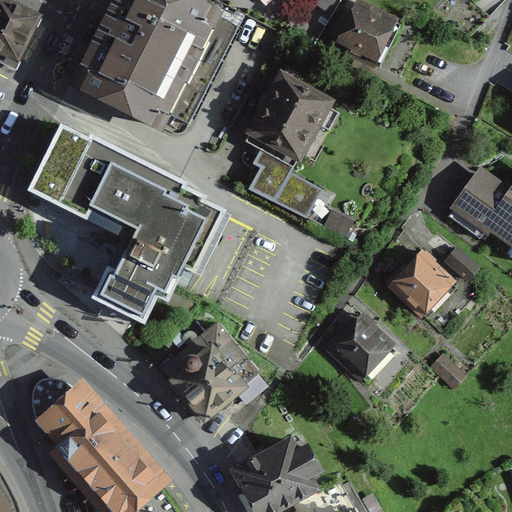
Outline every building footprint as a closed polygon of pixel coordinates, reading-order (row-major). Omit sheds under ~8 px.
[(194,115),(244,20),(207,0),(115,0),(73,80),(165,128),(177,106),(194,115)] [(334,28),(350,0),(310,0),(304,10),(334,28)] [(378,67),(403,18),(370,0),(358,0),(336,42),(378,67)] [(0,58),(18,68),(36,33),(29,30),(35,19),(0,1),(0,58)] [(249,129),(269,141),(259,158),(266,162),(256,181),(311,212),(326,185),(297,168),(302,160),(306,161),(312,150),(320,155),(347,108),(337,103),(340,97),(285,66),(249,129)] [(71,126),(38,191),(132,239),(109,283),(102,298),(155,325),(168,299),(178,304),(194,313),(211,296),(188,284),(195,271),(202,275),(204,272),(210,275),(239,217),(232,213),(233,212),(214,202),(217,198),(197,188),(199,184),(101,135),(99,140),(71,126)] [(511,241),(511,179),(493,166),(463,207),(511,241)] [(355,213),(336,202),(327,217),(355,233),(359,226),(351,221),(355,213)] [(476,282),(489,268),(464,245),(451,259),(476,282)] [(427,318),(462,283),(429,249),(393,285),(427,318)] [(365,381),(398,346),(364,314),(331,350),(365,381)] [(224,320),(207,334),(202,328),(199,327),(195,328),(192,329),(190,332),(189,335),(189,339),(193,344),(169,363),(177,374),(171,380),(206,425),(240,399),(243,402),(271,380),(224,320)] [(455,388),(468,374),(444,352),(431,366),(455,388)] [(106,511),(134,511),(174,477),(84,377),(78,382),(71,376),(65,373),(56,371),(48,373),(43,378),(39,384),(38,390),(39,397),(41,404),(43,413),(37,418),(59,443),(51,450),(106,511)] [(295,433),(237,463),(261,511),(277,511),(324,489),(318,477),(325,473),(311,445),(303,449),(295,433)] [(0,511),(4,511),(20,502),(0,472),(0,511)]
